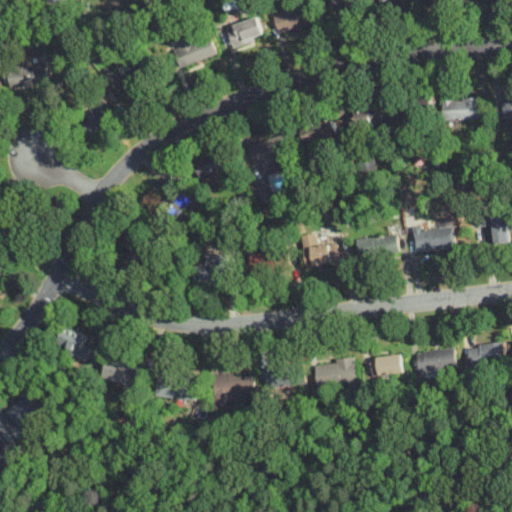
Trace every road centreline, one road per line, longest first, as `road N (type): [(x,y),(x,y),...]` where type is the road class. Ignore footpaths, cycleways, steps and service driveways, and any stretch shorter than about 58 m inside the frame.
road 1 (residential): [(0,355),(57,277),(97,198),(175,128),(383,56),(511,43)]
road 2 (residential): [(57,277),(153,316),(223,324),(511,287)]
